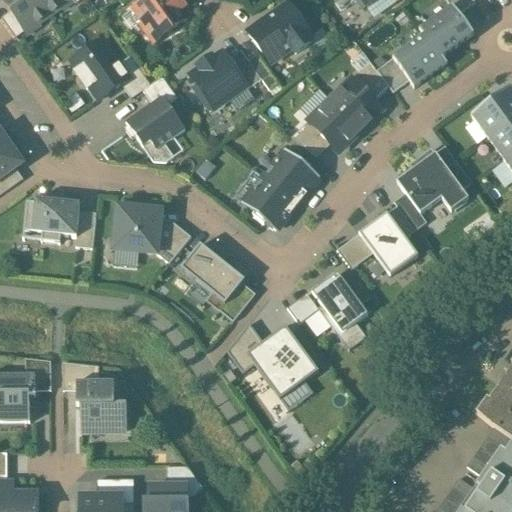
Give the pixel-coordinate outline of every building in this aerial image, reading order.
[(49,19),(35,0),(0,0),(11,15),(23,33),(25,32),(33,26),(35,29),(49,19)] [(35,0),(49,19),(63,9),(61,6),(69,0),(35,0)] [(129,0),(137,10),(150,0),(129,0)] [(150,0),(137,10),(133,13),(142,26),(140,27),(153,46),(190,19),(184,10),(177,0),(150,0)] [(350,0),(351,2),(354,0),(362,12),(379,0),(350,0)] [(459,17),(475,6),(470,0),(443,0),(450,10),(452,9),(459,17)] [(288,6),(247,35),(270,68),(292,52),(295,57),(311,46),(308,41),(311,39),(288,6)] [(419,32),(424,39),(442,60),(474,38),(459,17),(452,9),(450,10),(419,32)] [(26,33),(25,32),(23,33),(11,15),(1,21),(15,41),(26,33)] [(424,39),(393,63),(409,85),(415,91),(447,67),(442,60),(424,39)] [(118,68),(101,45),(81,59),(87,68),(75,76),(87,93),(90,90),(99,103),(120,88),(128,83),(118,68)] [(248,65),(241,54),(228,64),(246,89),(245,90),(247,93),(261,83),(248,65)] [(214,63),(211,60),(197,70),(199,73),(190,80),(196,88),(193,90),(210,115),(245,90),(246,89),(228,64),(223,57),(214,63)] [(279,87),(258,58),(248,65),(261,83),(269,94),(279,87)] [(150,89),(129,60),(118,68),(128,83),(120,88),(131,103),(143,95),(150,89)] [(393,97),(409,85),(393,63),(376,75),(388,91),(393,97)] [(376,75),(369,65),(352,82),(374,105),(388,91),(376,75)] [(177,102),(162,81),(150,89),(143,95),(152,108),(161,101),(167,109),(177,102)] [(374,105),(352,82),(330,104),(360,134),(364,130),(364,126),(368,121),(372,122),(382,113),(374,105)] [(511,83),(467,116),(486,141),(511,121),(511,83)] [(152,108),(125,126),(127,129),(124,132),(132,144),(136,141),(143,151),(151,146),(156,153),(184,134),(167,109),(161,101),(152,108)] [(330,104),(308,125),(330,148),(337,156),(347,147),(347,142),(351,138),(355,139),(360,134),(330,104)] [(511,157),(511,121),(486,141),(504,164),(511,157)] [(330,148),(308,125),(291,142),(316,162),(330,148)] [(0,181),(22,167),(0,135),(0,181)] [(297,163),(285,153),(263,181),(298,209),(307,197),(320,181),(316,179),(309,172),(310,171),(299,162),(297,163)] [(435,157),(396,185),(405,197),(420,218),(441,202),(451,215),(454,213),(455,214),(466,206),(465,204),(468,202),(462,194),(448,174),(435,157)] [(472,186),(457,167),(448,174),(462,194),(472,186)] [(298,209),(263,181),(241,208),(254,218),(252,220),(264,229),(265,227),(273,233),(276,236),(288,220),(289,220),(298,209)] [(420,218),(405,197),(393,206),(397,210),(415,235),(426,226),(420,218)] [(80,207),(35,203),(34,207),(26,207),(23,236),(42,238),(41,246),(60,248),(61,240),(76,241),(79,215),(80,207)] [(397,210),(387,217),(405,242),(415,235),(397,210)] [(160,216),(145,214),(119,212),(115,252),(155,257),(159,232),(159,231),(160,216)] [(96,217),(79,215),(76,241),(75,251),(92,253),(96,217)] [(387,217),(359,238),(373,257),(390,280),(418,259),(405,242),(387,217)] [(174,232),(159,231),(159,232),(155,257),(169,268),(191,241),(176,229),(174,232)] [(359,238),(343,249),(358,268),(373,257),(359,238)] [(245,284),(200,248),(180,273),(212,298),(225,309),(242,287),(245,284)] [(351,273),(358,268),(343,249),(337,254),(349,271),(351,273)] [(339,279),(360,308),(371,300),(351,273),(349,271),(339,279)] [(338,278),(312,297),(322,309),(342,337),(356,327),(368,318),(360,308),(339,279),(338,278)] [(225,309),(219,315),(233,326),(255,298),(242,287),(225,309)] [(295,305),(308,322),(318,313),(318,312),(307,297),(295,305)] [(225,309),(212,298),(206,305),(219,315),(225,309)] [(308,322),(295,305),(287,311),(299,328),(308,322)] [(342,337),(322,309),(318,312),(318,313),(342,345),(359,332),(356,327),(342,337)] [(249,327),(227,355),(243,377),(254,369),(247,359),(263,346),(249,327)] [(263,346),(247,359),(254,369),(280,404),(319,375),(285,330),(263,346)] [(25,362),(25,379),(36,378),(35,394),(51,394),(50,365),(25,362)] [(511,365),(511,367),(511,370),(489,403),(487,402),(477,416),(494,430),(511,442),(511,365)] [(99,370),(63,366),(63,395),(76,395),(76,387),(99,386),(99,370)] [(230,373),(222,379),(228,388),(236,382),(230,373)] [(25,379),(0,378),(0,425),(30,426),(30,398),(35,399),(35,394),(36,378),(25,379)] [(99,386),(76,387),(76,395),(76,411),(80,411),(80,429),(91,429),(106,428),(106,436),(126,435),(126,408),(114,408),(114,386),(99,386)] [(494,430),(466,469),(485,482),(511,443),(494,430)] [(511,511),(511,452),(470,511),(511,511)] [(203,493),(187,471),(166,471),(166,491),(186,491),(186,501),(193,501),(203,493)] [(459,480),(437,511),(464,511),(478,493),(459,480)] [(133,483),(97,484),(97,501),(122,501),(122,507),(134,507),(133,483)] [(7,485),(0,485),(0,511),(36,511),(36,497),(11,497),(11,485),(7,485)] [(166,491),(150,491),(150,506),(146,506),(145,511),(185,511),(186,501),(186,491),(166,491)] [(97,501),(81,502),(80,511),(121,511),(122,507),(122,501),(97,501)]
